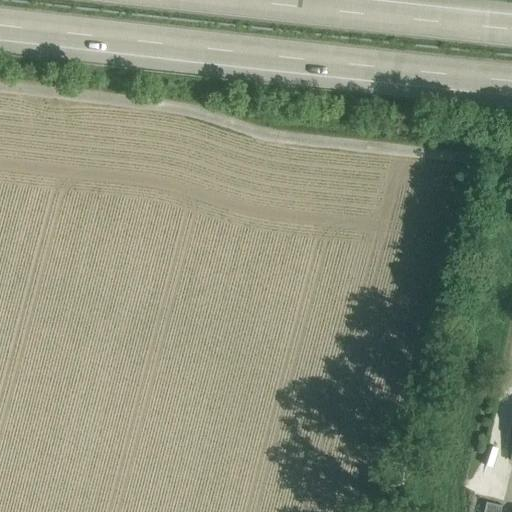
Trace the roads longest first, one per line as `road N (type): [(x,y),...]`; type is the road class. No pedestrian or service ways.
road 1 (unclassified): [(0,86),(196,109),(266,137),(511,162)]
road 2 (motorway): [(0,26),(511,82)]
road 3 (motorway): [(511,24),(248,0)]
road 4 (unclassified): [(511,364),(492,492)]
